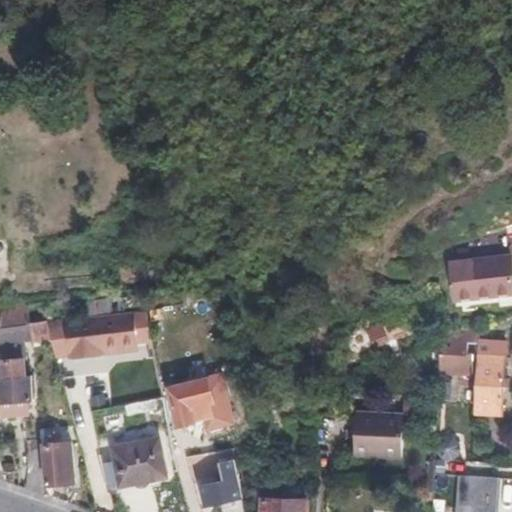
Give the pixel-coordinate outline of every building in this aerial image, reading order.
[(511,274),(510,261),(511,260),(511,255),(510,256),(510,259),(451,264),(455,297),(511,290),(511,274)] [(182,299),(209,294),(202,275),(178,280),(182,299)] [(31,338),(30,323),(34,322),(33,316),(27,317),(26,306),(3,309),(2,345),(12,345),(12,337),(31,338)] [(53,337),(57,353),(71,351),(72,358),(105,354),(105,349),(140,344),(135,308),(48,320),(53,337)] [(30,323),(31,338),(32,341),(53,337),(48,320),(34,322),(30,323)] [(462,354),(464,342),(479,343),(479,326),(443,340),(441,369),(472,371),(473,355),(462,354)] [(507,343),(479,343),(476,410),(504,411),(507,343)] [(11,362),(1,363),(0,383),(0,400),(33,398),(30,375),(26,376),(22,348),(11,349),(11,362)] [(209,378),(170,387),(178,424),(196,420),(196,417),(214,413),(211,401),(214,400),(209,378)] [(459,383),(462,404),(476,402),(472,381),(459,383)] [(405,415),(358,414),(357,456),(404,457),(405,415)] [(123,485),(168,474),(160,437),(114,448),(123,485)] [(72,441),(45,443),(50,484),(76,483),(72,441)] [(208,503),(245,496),(236,460),(222,463),(225,479),(204,484),(208,503)] [(30,465),(30,489),(48,495),(45,464),(30,465)] [(498,511),(500,476),(461,474),(460,505),(480,507),(480,511),(498,511)] [(264,511),(308,511),(309,499),(265,497),(264,511)]
